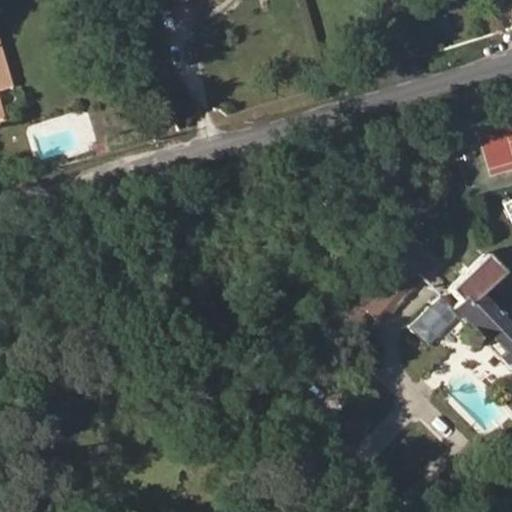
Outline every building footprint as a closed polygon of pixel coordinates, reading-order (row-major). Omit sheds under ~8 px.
[(0,91),(13,88),(0,48),(0,91)] [(484,195),(465,198),(471,236),(491,232),(484,195)] [(395,253),(416,276),(432,261),(403,231),(388,246),(395,253)] [(371,318),(416,276),(395,253),(349,295),(371,318)] [(511,376),(511,330),(500,318),(505,313),(481,286),(494,273),(479,257),(450,284),(442,292),(452,302),(443,310),(450,318),(462,331),(457,335),(459,344),(471,345),(477,341),(511,377),(511,376)] [(422,344),(450,318),(443,310),(434,300),(406,326),(422,344)]
